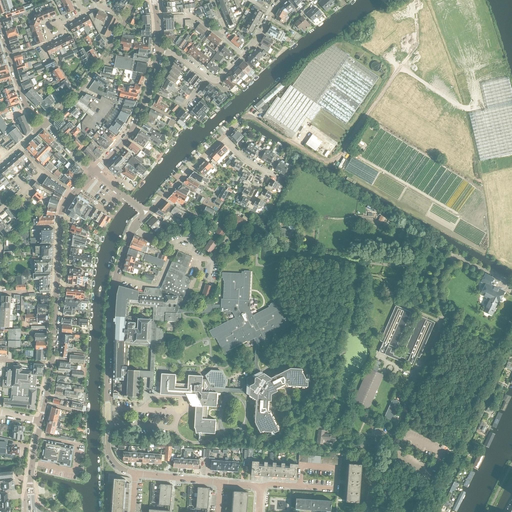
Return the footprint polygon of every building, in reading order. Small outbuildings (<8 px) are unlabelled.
[(6,18),(18,14),(21,13),(25,12),(23,6),(18,8),(9,11),(5,0),(0,0),(0,12),(0,14),(5,13),(6,18)] [(115,0),(113,4),(114,6),(121,11),(125,6),(124,6),(118,1),(116,0),(115,0)] [(289,0),(289,1),(296,9),(298,7),(297,5),(302,1),(301,0),(289,0)] [(334,4),(334,3),(336,2),(334,0),(332,0),(332,1),(330,0),(321,0),(318,3),(326,11),(334,4)] [(281,6),(279,9),(288,14),(290,14),(292,12),(291,11),(294,9),(287,1),(281,6)] [(51,8),(47,10),(50,18),(56,15),(52,4),(53,3),(52,2),(49,4),(51,8)] [(210,2),(203,5),(206,12),(212,10),(211,7),(212,7),(210,2)] [(66,11),(61,13),(62,16),(75,10),(72,3),(64,7),(66,11)] [(220,6),(222,11),(230,8),(228,3),(220,6)] [(254,12),(253,14),(261,19),(264,14),(259,11),(260,8),(255,5),(255,6),(253,5),(251,10),(254,12)] [(41,7),(38,8),(43,20),(50,18),(47,10),(43,12),(41,7)] [(34,15),(32,20),(40,23),(40,21),(43,20),(38,8),(35,9),(37,14),(34,15)] [(232,13),(230,8),(222,11),(224,16),(232,13)] [(312,9),(306,13),(313,21),(313,20),(316,17),(318,19),(322,15),(317,8),(313,11),(312,9)] [(288,14),(279,9),(276,15),(277,16),(276,19),(284,23),(285,20),(288,14)] [(212,10),(206,12),(210,22),(215,19),(214,17),(216,16),(214,12),(213,12),(212,10)] [(99,11),(97,14),(95,19),(104,23),(106,24),(109,17),(107,16),(107,15),(99,11)] [(224,16),(226,22),(235,18),(232,13),(224,16)] [(258,23),(261,19),(253,14),(251,17),(250,16),(249,18),(258,23)] [(16,18),(19,17),(18,15),(11,17),(2,20),(4,25),(15,21),(14,19),(16,18)] [(114,31),(119,21),(116,19),(116,18),(110,15),(109,17),(106,24),(101,34),(102,35),(101,36),(99,34),(104,43),(107,46),(110,38),(113,31),(114,31)] [(141,24),(141,25),(143,25),(151,24),(150,15),(141,17),(141,21),(143,20),(143,24),(141,24)] [(174,15),(163,15),(163,22),(164,22),(164,30),(164,31),(174,30),(177,30),(177,28),(174,28),(174,15)] [(88,16),(82,19),(88,32),(91,30),(88,25),(92,23),(88,16)] [(295,24),(299,29),(302,27),(305,31),(310,26),(302,17),(297,21),(298,22),(295,24)] [(237,23),(235,18),(226,22),(230,29),(235,27),(234,24),(237,23)] [(249,21),(248,24),(255,28),(258,23),(249,18),(248,20),(249,21)] [(75,23),(79,29),(83,27),(86,33),(87,35),(90,34),(88,32),(82,19),(75,23)] [(25,30),(27,33),(40,28),(39,26),(40,23),(32,20),(29,26),(30,28),(25,30)] [(69,26),(73,33),(76,39),(78,37),(75,32),(79,29),(75,23),(69,26)] [(6,30),(8,38),(17,36),(19,36),(17,30),(22,28),(24,34),(25,33),(24,27),(22,24),(16,26),(16,27),(6,30)] [(151,36),(151,24),(143,25),(141,25),(137,25),(137,27),(138,28),(141,28),(141,36),(151,36)] [(200,24),(199,25),(195,30),(201,35),(199,38),(201,40),(205,35),(206,35),(204,33),(207,29),(200,24)] [(255,28),(248,24),(246,26),(244,25),(241,30),(246,33),(248,30),(253,33),(255,28)] [(267,30),(265,34),(272,38),(273,36),(279,39),(283,32),(271,25),(268,31),(267,30)] [(33,34),(34,38),(42,35),(40,28),(27,33),(28,36),(33,34)] [(174,34),(174,30),(164,31),(164,38),(168,38),(172,42),(173,42),(175,43),(179,38),(174,34)] [(235,45),(242,35),(235,30),(234,31),(235,33),(236,33),(237,33),(236,34),(239,37),(238,38),(235,35),(230,41),(235,45)] [(201,40),(204,42),(207,38),(212,42),(216,36),(211,32),(207,37),(205,35),(201,40)] [(107,46),(104,43),(99,34),(94,38),(98,42),(97,43),(104,50),(107,46)] [(175,44),(176,45),(181,49),(186,42),(190,36),(188,34),(184,40),(180,37),(179,38),(175,43),(175,44)] [(45,42),(42,35),(34,38),(36,42),(31,44),(32,47),(45,42)] [(71,35),(65,38),(68,45),(72,43),(74,49),(77,48),(71,35)] [(134,38),(134,35),(122,35),(122,37),(121,43),(121,44),(121,43),(124,43),(123,47),(132,48),(133,46),(133,44),(132,44),(131,43),(132,39),(133,39),(134,39),(134,38)] [(235,45),(238,48),(243,42),(241,40),(242,39),(244,40),(246,38),(242,35),(235,45)] [(262,44),(260,47),(268,52),(270,48),(269,47),(273,40),(264,35),(260,43),(262,44)] [(93,43),(88,36),(84,39),(85,41),(85,40),(89,46),(93,43)] [(216,36),(212,42),(217,46),(214,50),(216,52),(220,47),(218,45),(222,41),(216,36)] [(65,38),(58,41),(64,54),(67,53),(64,47),(68,45),(65,38)] [(134,43),(133,48),(150,50),(151,38),(144,38),(143,44),(145,44),(142,44),(142,42),(134,42),(134,43)] [(58,41),(52,44),(56,51),(59,49),(62,55),(64,54),(58,41)] [(181,49),(186,52),(193,43),(191,42),(189,43),(186,42),(181,49)] [(189,55),(191,56),(200,45),(199,43),(195,48),(192,46),(187,52),(190,55),(189,55)] [(52,53),(56,51),(52,44),(46,47),(51,60),(54,59),(52,53)] [(193,57),(196,59),(201,53),(197,49),(198,48),(200,49),(202,46),(200,45),(191,56),(193,58),(193,57)] [(268,122),(268,123),(275,128),(275,127),(292,138),(307,117),(312,121),(321,107),(346,124),(379,77),(333,45),(310,60),(292,87),(290,85),(280,99),(277,97),(262,118),(268,122)] [(220,47),(216,52),(216,53),(221,56),(223,54),(229,59),(233,54),(224,47),(223,49),(220,47)] [(89,71),(93,66),(83,48),(79,51),(82,56),(81,57),(89,71)] [(254,52),(252,54),(258,60),(259,60),(262,56),(264,57),(267,54),(261,49),(259,51),(256,48),(253,51),(254,52)] [(94,64),(99,58),(98,58),(92,49),(87,52),(94,64)] [(74,53),(75,53),(74,51),(73,51),(59,56),(61,61),(75,56),(74,53)] [(15,62),(16,66),(23,64),(21,60),(28,58),(26,52),(14,56),(15,62)] [(198,62),(200,63),(206,56),(207,54),(205,52),(204,54),(201,53),(196,59),(199,61),(198,62)] [(114,67),(133,71),(143,74),(145,74),(145,73),(145,74),(148,63),(149,56),(136,54),(132,53),(131,58),(116,56),(114,67)] [(206,67),(208,69),(215,74),(220,69),(213,63),(215,60),(220,63),(224,58),(221,56),(216,53),(206,67)] [(259,61),(259,60),(258,60),(252,54),(251,53),(247,57),(248,58),(247,59),(248,60),(246,62),(252,68),(260,60),(259,61)] [(210,59),(206,56),(200,63),(201,64),(202,64),(205,66),(210,59)] [(173,63),(182,70),(184,68),(183,67),(184,65),(176,59),(175,58),(174,60),(175,61),(173,63)] [(53,70),(59,68),(55,61),(46,65),(45,65),(45,67),(44,68),(45,70),(48,71),(48,68),(51,67),(53,70)] [(247,75),(252,69),(244,61),(239,66),(246,74),(247,75)] [(29,62),(23,64),(16,66),(19,75),(25,73),(24,69),(26,68),(31,67),(29,62)] [(179,74),(182,70),(173,63),(172,65),(173,65),(171,68),(179,74)] [(0,75),(9,73),(7,64),(0,66),(0,75)] [(237,70),(235,72),(241,79),(246,74),(239,66),(237,68),(236,69),(237,70)] [(103,72),(100,72),(100,75),(110,77),(110,74),(112,74),(113,68),(104,67),(103,72)] [(54,77),(55,78),(62,73),(59,68),(51,72),(48,73),(49,75),(52,74),(54,77)] [(171,70),(169,72),(177,78),(180,75),(179,74),(171,68),(170,69),(171,70)] [(133,71),(131,79),(136,80),(135,83),(141,85),(143,80),(145,74),(143,74),(133,71)] [(178,79),(177,78),(169,72),(169,73),(168,74),(169,75),(167,77),(175,83),(178,79)] [(241,79),(235,72),(233,74),(232,74),(230,75),(229,77),(236,84),(241,79)] [(13,85),(9,73),(0,75),(0,82),(5,81),(6,85),(4,87),(5,89),(9,88),(9,86),(13,85)] [(30,76),(28,77),(27,73),(25,73),(19,75),(21,82),(29,79),(31,78),(34,77),(36,76),(36,75),(34,76),(33,75),(30,76)] [(62,73),(54,77),(55,78),(56,80),(54,81),(56,84),(58,83),(58,82),(61,80),(65,78),(62,73)] [(191,84),(198,75),(196,74),(195,75),(193,73),(187,81),(191,84)] [(108,82),(98,75),(95,80),(100,84),(105,87),(108,82)] [(201,79),(198,77),(199,76),(198,75),(191,84),(195,87),(201,79)] [(224,82),(231,89),(236,84),(229,77),(224,82)] [(511,93),(508,77),(482,84),(487,109),(511,103),(511,93)] [(166,78),(164,83),(175,91),(176,89),(174,88),(176,86),(166,78)] [(69,94),(74,91),(66,79),(54,88),(58,93),(61,90),(64,87),(69,94)] [(24,90),(33,85),(31,80),(21,84),(24,90)] [(97,89),(100,84),(95,80),(88,89),(102,96),(116,103),(123,105),(134,107),(136,102),(123,99),(119,98),(112,95),(113,93),(112,93),(113,89),(108,87),(107,88),(105,93),(97,89)] [(254,106),(260,113),(268,106),(265,104),(285,85),(282,81),(261,100),(254,106)] [(164,83),(161,87),(169,92),(170,90),(174,93),(175,91),(164,83)] [(130,86),(128,93),(138,95),(141,86),(135,84),(134,87),(130,86)] [(205,84),(200,90),(204,94),(206,92),(209,94),(214,87),(211,84),(210,86),(208,84),(207,86),(205,84)] [(15,89),(13,85),(9,86),(9,88),(5,89),(2,90),(0,90),(0,94),(0,95),(3,94),(3,93),(8,91),(8,92),(15,90),(14,89),(15,89)] [(214,87),(209,94),(205,98),(208,100),(209,98),(210,98),(212,96),(214,98),(219,93),(216,90),(217,89),(214,87)] [(28,97),(30,99),(37,93),(36,93),(39,90),(37,88),(35,91),(32,88),(27,93),(26,94),(26,95),(28,97)] [(158,93),(169,98),(171,94),(169,93),(165,91),(164,90),(161,88),(158,93)] [(8,91),(3,93),(3,94),(0,95),(1,97),(0,96),(0,99),(4,97),(6,97),(7,98),(12,96),(16,94),(15,90),(8,92),(8,91)] [(136,100),(138,95),(128,93),(124,92),(117,90),(116,95),(136,100)] [(189,95),(185,92),(181,90),(179,92),(181,93),(180,93),(184,96),(183,96),(186,99),(189,95)] [(38,106),(40,104),(44,100),(37,93),(30,99),(31,99),(30,100),(32,102),(33,101),(35,104),(34,104),(37,106),(38,106)] [(221,101),(223,102),(227,97),(223,94),(222,95),(219,93),(214,98),(212,100),(218,105),(221,101)] [(6,100),(6,102),(17,99),(16,94),(12,96),(7,98),(6,97),(4,97),(0,99),(0,101),(6,100)] [(79,100),(87,106),(93,97),(86,94),(84,97),(82,96),(79,100)] [(152,106),(164,112),(167,106),(160,103),(162,98),(157,95),(152,106)] [(91,139),(92,137),(97,132),(100,128),(103,125),(105,127),(104,127),(107,129),(109,131),(116,137),(126,125),(131,115),(120,112),(121,111),(115,108),(116,103),(102,96),(100,100),(93,97),(87,106),(91,109),(81,120),(79,118),(79,119),(78,118),(77,120),(80,122),(76,127),(91,139)] [(47,97),(44,100),(40,104),(47,112),(52,108),(51,106),(54,103),(47,97)] [(18,98),(17,99),(6,102),(8,107),(19,103),(18,98)] [(206,105),(207,104),(202,99),(196,105),(203,112),(208,107),(206,105)] [(123,105),(116,103),(115,108),(121,111),(120,112),(131,115),(134,107),(123,105)] [(511,103),(469,114),(480,161),(511,153),(511,103)] [(179,106),(175,104),(170,109),(173,112),(179,106)] [(67,111),(71,114),(75,117),(77,115),(77,114),(79,112),(73,105),(67,111)] [(196,105),(190,112),(192,113),(190,115),(193,118),(195,116),(197,118),(200,116),(201,116),(202,116),(203,115),(203,114),(202,113),(203,112),(196,105)] [(151,109),(148,115),(157,119),(158,116),(163,118),(164,116),(151,109)] [(183,109),(176,116),(180,119),(177,122),(182,128),(184,129),(187,126),(185,125),(186,124),(185,123),(187,121),(184,119),(188,115),(183,109)] [(3,113),(0,114),(0,128),(3,134),(5,136),(8,134),(16,145),(24,137),(19,130),(22,128),(21,126),(20,126),(20,125),(19,125),(17,119),(16,118),(12,120),(8,111),(3,113)] [(30,130),(28,126),(24,115),(18,118),(18,119),(17,119),(19,125),(20,125),(20,126),(21,126),(22,128),(26,136),(30,132),(30,131),(30,130)] [(154,121),(158,122),(159,120),(157,119),(148,115),(145,120),(153,124),(154,121)] [(64,118),(62,116),(54,123),(54,124),(54,125),(59,129),(65,123),(63,121),(64,118)] [(172,128),(176,122),(170,119),(167,125),(172,128)] [(62,132),(65,136),(75,126),(70,120),(60,130),(62,132)] [(159,120),(158,122),(156,125),(158,126),(158,129),(164,128),(166,124),(159,121),(159,120)] [(141,128),(151,135),(153,133),(154,133),(155,132),(154,129),(153,130),(153,129),(153,128),(151,127),(144,123),(141,128)] [(109,131),(107,129),(104,127),(105,127),(103,125),(101,128),(105,131),(104,133),(107,135),(106,137),(113,141),(116,137),(109,131)] [(71,133),(75,137),(81,131),(76,127),(71,133)] [(243,136),(236,129),(234,129),(233,131),(233,133),(229,137),(236,144),(243,136)] [(60,150),(61,149),(61,148),(46,132),(44,130),(39,134),(48,145),(49,144),(54,149),(55,149),(58,152),(59,150),(60,150)] [(141,130),(137,135),(147,141),(148,140),(158,147),(161,142),(153,136),(151,135),(150,137),(141,130)] [(105,149),(106,149),(109,146),(105,143),(106,141),(102,136),(100,134),(97,132),(92,137),(105,149)] [(161,135),(155,132),(154,133),(153,133),(151,135),(153,136),(161,142),(163,144),(165,140),(164,135),(161,135)] [(109,146),(113,141),(106,137),(107,135),(104,133),(102,136),(106,141),(105,143),(109,146)] [(5,136),(2,138),(5,142),(1,145),(5,149),(6,148),(8,151),(12,148),(16,145),(8,134),(5,136)] [(315,151),(317,148),(322,141),(312,134),(305,144),(315,151)] [(39,145),(42,148),(43,146),(42,145),(43,144),(38,140),(40,138),(37,135),(37,136),(36,137),(32,140),(38,146),(39,145)] [(147,142),(147,141),(137,135),(136,137),(133,141),(143,148),(144,148),(145,148),(146,146),(147,146),(149,143),(147,142)] [(82,143),(80,142),(80,141),(80,142),(76,137),(71,142),(74,145),(75,144),(77,146),(76,147),(79,150),(84,145),(82,143)] [(35,148),(38,151),(42,148),(39,145),(38,146),(32,140),(29,143),(35,149),(35,148)] [(242,151),(249,155),(255,143),(254,142),(253,144),(247,141),(242,151)] [(83,151),(94,162),(99,158),(93,152),(93,153),(92,152),(96,147),(91,142),(83,151)] [(26,147),(31,153),(34,156),(38,151),(35,148),(35,149),(29,143),(26,146),(26,147)] [(137,155),(141,150),(132,143),(128,148),(137,155)] [(222,143),(218,147),(224,154),(229,149),(222,143)] [(256,144),(255,143),(249,155),(253,157),(254,156),(257,158),(262,149),(255,145),(256,144)] [(42,148),(38,151),(34,156),(39,162),(43,166),(53,154),(50,151),(52,150),(46,144),(43,146),(42,148)] [(97,147),(93,152),(99,158),(103,153),(97,147)] [(213,151),(220,158),(224,154),(218,147),(213,151)] [(260,159),(265,162),(272,150),(271,150),(270,151),(264,148),(258,156),(261,158),(260,159)] [(121,155),(125,158),(126,159),(129,161),(133,156),(130,154),(131,153),(126,150),(121,155)] [(273,151),(272,150),(265,162),(269,164),(270,163),(273,165),(278,156),(277,155),(278,153),(273,150),(273,151)] [(211,161),(212,162),(215,165),(217,163),(216,162),(220,158),(213,151),(210,155),(213,158),(211,161)] [(17,156),(23,164),(26,167),(28,166),(23,160),(27,157),(22,152),(17,156)] [(23,164),(17,156),(11,161),(16,166),(19,163),(21,166),(23,164)] [(121,173),(125,168),(125,167),(128,163),(129,161),(126,159),(125,158),(124,159),(121,156),(109,168),(118,176),(121,173)] [(129,161),(128,163),(132,165),(133,167),(144,174),(147,170),(140,164),(141,163),(135,158),(133,156),(129,161)] [(235,159),(236,159),(236,158),(234,156),(233,156),(232,158),(233,158),(231,160),(230,159),(226,163),(227,165),(231,162),(233,163),(235,159)] [(275,170),(279,172),(286,161),(285,160),(284,162),(278,158),(273,167),(275,168),(275,170)] [(499,163),(499,161),(498,160),(498,159),(497,159),(496,158),(494,158),(492,158),(491,159),(489,161),(489,162),(489,163),(489,165),(490,166),(491,167),(492,168),(494,168),(495,168),(496,168),(498,167),(499,165),(499,164),(499,163)] [(238,172),(241,173),(243,169),(244,168),(241,166),(243,163),(242,164),(240,162),(240,161),(236,159),(235,159),(233,163),(232,165),(233,167),(239,171),(238,172)] [(205,160),(201,164),(210,173),(214,168),(215,170),(217,167),(215,165),(212,162),(210,164),(205,160)] [(16,166),(11,161),(6,166),(13,174),(15,172),(13,169),(16,166)] [(44,166),(52,173),(57,168),(48,161),(44,166)] [(287,161),(286,161),(279,172),(284,175),(284,174),(287,175),(292,166),(286,163),(287,161)] [(75,162),(72,165),(68,169),(78,177),(84,171),(75,162)] [(32,163),(28,166),(26,167),(29,171),(27,172),(31,177),(37,172),(35,169),(36,168),(32,163)] [(61,170),(60,171),(64,174),(65,175),(73,182),(75,179),(78,177),(68,169),(61,163),(59,165),(60,166),(58,168),(61,170)] [(208,174),(210,173),(201,164),(197,169),(206,178),(209,175),(208,174)] [(13,174),(6,166),(1,170),(5,175),(9,173),(11,175),(13,174)] [(53,174),(59,179),(63,175),(61,174),(62,174),(60,172),(60,171),(61,170),(58,168),(53,174)] [(132,180),(136,175),(129,170),(128,170),(128,169),(125,168),(121,173),(132,180)] [(248,171),(243,169),(241,173),(240,175),(241,178),(242,179),(241,182),(243,183),(245,181),(245,182),(248,183),(249,183),(253,176),(250,174),(251,173),(250,173),(250,174),(247,172),(248,171)] [(63,175),(59,179),(65,183),(69,186),(73,182),(65,175),(64,174),(60,171),(60,172),(62,174),(61,174),(63,175)] [(207,183),(209,181),(194,172),(189,176),(200,183),(202,180),(207,183)] [(48,176),(41,185),(61,196),(62,196),(66,189),(48,176)] [(196,190),(198,187),(199,185),(188,178),(183,183),(196,190)] [(266,186),(264,189),(270,192),(271,190),(273,191),(276,190),(277,188),(280,190),(281,191),(283,187),(282,186),(271,179),(271,180),(272,180),(270,183),(269,182),(267,187),(266,186)] [(245,182),(245,181),(243,183),(244,184),(241,190),(242,193),(243,194),(247,196),(252,188),(251,188),(251,189),(248,187),(250,184),(249,183),(248,183),(245,182)] [(61,196),(41,185),(36,182),(32,186),(37,191),(43,196),(45,193),(52,197),(60,200),(61,196)] [(176,190),(186,196),(190,189),(185,187),(182,184),(180,186),(176,190)] [(227,199),(229,197),(231,193),(226,190),(223,188),(218,197),(225,201),(227,198),(227,199)] [(263,201),(264,199),(265,200),(268,199),(272,193),(270,192),(264,189),(260,196),(259,195),(257,198),(263,201)] [(176,190),(172,195),(179,198),(177,202),(182,205),(187,196),(186,196),(176,190)] [(49,196),(43,196),(37,191),(32,197),(38,203),(41,199),(48,200),(49,196)] [(245,209),(247,210),(251,202),(249,200),(251,197),(250,197),(250,198),(247,196),(243,194),(240,199),(241,202),(246,205),(246,206),(246,207),(245,209)] [(86,221),(89,216),(93,208),(87,205),(88,204),(89,202),(78,195),(77,197),(76,197),(65,214),(72,218),(71,223),(73,224),(74,222),(75,220),(78,216),(80,217),(86,221)] [(172,195),(167,199),(174,204),(176,202),(177,202),(179,198),(172,195)] [(27,201),(23,196),(18,200),(22,205),(27,201)] [(47,207),(56,210),(59,201),(51,198),(50,198),(47,207)] [(254,203),(251,202),(247,210),(249,212),(250,209),(251,209),(253,206),(258,209),(261,208),(265,202),(263,201),(257,198),(254,203)] [(26,209),(22,205),(18,200),(10,207),(17,216),(26,209)] [(166,201),(158,209),(166,213),(167,213),(168,211),(174,215),(187,222),(191,215),(182,210),(175,207),(172,205),(166,201)] [(206,206),(204,212),(212,216),(215,210),(206,206)] [(46,215),(55,215),(56,210),(47,207),(47,208),(44,208),(43,208),(39,207),(39,209),(43,210),(43,211),(47,212),(46,215)] [(94,207),(93,208),(89,216),(93,219),(99,210),(94,207)] [(173,217),(174,215),(168,211),(167,213),(166,213),(158,209),(154,213),(163,218),(165,216),(166,217),(169,216),(170,215),(173,217)] [(93,219),(98,222),(98,223),(104,214),(99,210),(93,219)] [(111,218),(104,214),(98,223),(98,222),(97,224),(102,227),(106,221),(109,223),(110,220),(111,218)] [(54,224),(55,216),(44,217),(44,215),(36,215),(36,219),(33,219),(34,225),(36,225),(54,224)] [(236,215),(233,222),(242,227),(246,221),(236,215)] [(155,217),(147,224),(154,230),(161,223),(155,217)] [(222,237),(228,227),(222,223),(216,232),(222,237)] [(4,236),(7,234),(11,231),(9,228),(11,226),(9,224),(7,226),(0,231),(4,236)] [(70,232),(72,232),(89,237),(89,236),(88,234),(87,234),(87,233),(79,231),(80,228),(78,227),(72,225),(70,232)] [(250,232),(260,237),(264,231),(254,225),(250,232)] [(280,233),(279,236),(295,238),(296,230),(281,228),(281,227),(277,226),(277,233),(280,233)] [(40,243),(52,243),(53,228),(40,229),(40,243)] [(71,247),(76,248),(78,249),(82,249),(83,250),(84,246),(83,246),(88,247),(90,241),(90,240),(90,239),(91,238),(89,237),(72,232),(72,235),(70,234),(68,245),(71,245),(71,247)] [(138,243),(140,238),(134,235),(132,241),(138,243)] [(145,246),(148,248),(153,250),(154,247),(150,246),(149,246),(146,244),(148,242),(140,238),(138,243),(145,247),(145,246)] [(211,239),(204,249),(210,253),(217,244),(211,239)] [(132,241),(129,247),(147,253),(148,248),(149,249),(157,252),(153,250),(148,248),(145,246),(145,247),(138,243),(132,241)] [(42,259),(52,259),(52,246),(32,247),(33,256),(38,255),(38,257),(38,258),(42,258),(42,259)] [(73,260),(76,260),(77,253),(81,254),(82,249),(78,249),(76,248),(71,247),(70,252),(69,260),(73,261),(73,260)] [(137,254),(145,257),(145,254),(129,248),(127,254),(136,257),(137,254)] [(134,399),(135,399),(135,398),(135,397),(138,397),(139,377),(150,377),(149,389),(160,390),(160,394),(185,396),(190,405),(195,406),(194,428),(195,428),(196,433),(199,432),(201,432),(201,433),(215,434),(216,419),(207,419),(207,411),(207,406),(216,407),(217,392),(215,392),(224,392),(225,392),(228,392),(229,392),(249,394),(249,395),(256,400),(256,404),(255,404),(255,408),(256,408),(255,414),(254,417),(255,417),(255,422),(260,433),(264,431),(272,432),(271,432),(273,431),(274,433),(279,430),(278,428),(277,425),(276,425),(273,419),(274,419),(272,416),(270,412),(268,413),(267,411),(268,411),(271,401),(271,394),(277,391),(276,389),(285,384),(287,384),(287,386),(292,386),(295,387),(295,386),(302,386),(302,387),(305,387),(308,387),(308,382),(305,381),(306,380),(306,379),(306,380),(306,379),(303,373),(302,373),(302,369),(290,368),(286,370),(286,369),(283,371),(283,372),(277,374),(274,375),(274,376),(271,378),(264,373),(262,374),(257,365),(258,364),(259,343),(265,340),(264,338),(290,325),(287,319),(286,320),(285,318),(283,319),(274,301),(270,304),(270,305),(268,306),(269,307),(252,316),(250,310),(250,307),(250,300),(249,300),(250,271),(244,271),(244,272),(242,271),(241,274),(222,273),(222,277),(221,277),(221,279),(223,279),(223,290),(224,290),(224,299),(221,299),(221,305),(205,304),(204,311),(178,309),(191,279),(184,276),(192,257),(178,251),(173,262),(172,261),(160,289),(145,287),(145,289),(144,292),(119,286),(117,294),(116,298),(117,298),(116,299),(116,300),(116,310),(115,318),(113,318),(113,321),(115,321),(115,329),(114,340),(114,359),(113,380),(123,380),(122,390),(122,396),(127,396),(129,397),(130,397),(130,398),(130,399),(131,399),(132,399),(132,400),(133,399),(134,399)] [(81,254),(77,253),(76,260),(91,263),(93,256),(81,254)] [(146,254),(145,254),(145,257),(143,260),(155,264),(157,265),(162,267),(163,267),(165,261),(166,261),(159,258),(159,259),(146,254)] [(136,258),(127,255),(126,260),(134,263),(137,264),(142,265),(143,263),(136,261),(135,261),(136,258)] [(35,272),(43,272),(42,267),(44,267),(44,272),(51,271),(51,260),(42,260),(42,259),(42,258),(38,258),(38,257),(31,257),(32,261),(35,260),(35,272)] [(126,260),(124,265),(133,268),(136,269),(140,270),(140,268),(136,266),(137,264),(134,263),(126,260)] [(124,265),(123,271),(135,274),(136,269),(133,268),(124,265)] [(74,269),(70,269),(69,274),(81,276),(82,270),(80,270),(80,267),(74,266),(74,269)] [(34,273),(30,274),(26,274),(27,280),(30,280),(30,276),(34,276),(34,280),(40,279),(40,291),(40,293),(49,292),(49,290),(50,290),(51,273),(34,274),(34,273)] [(27,280),(26,274),(22,274),(22,276),(22,285),(16,285),(15,285),(16,290),(26,289),(26,285),(27,285),(27,280)] [(487,301),(482,311),(492,316),(498,304),(505,291),(491,284),(494,278),(485,274),(480,282),(485,285),(480,294),(486,298),(486,299),(486,300),(487,301)] [(69,275),(68,284),(83,286),(84,277),(69,275)] [(213,287),(212,287),(205,284),(202,295),(209,298),(213,287)] [(84,299),(85,290),(67,289),(66,295),(76,295),(76,298),(84,299)] [(74,300),(65,299),(64,308),(75,309),(80,309),(81,303),(87,304),(87,302),(82,302),(82,301),(74,300)] [(37,305),(24,305),(21,305),(21,311),(24,311),(24,309),(34,309),(34,308),(37,308),(38,314),(48,313),(48,304),(37,305)] [(410,312),(396,306),(380,341),(383,342),(379,352),(412,366),(417,357),(419,358),(434,323),(419,316),(405,351),(411,354),(409,357),(405,355),(404,359),(400,357),(400,358),(392,355),(393,354),(389,352),(391,348),(388,347),(389,344),(395,347),(410,312)] [(21,317),(21,321),(21,322),(37,321),(37,322),(47,322),(48,313),(38,314),(25,314),(21,315),(21,317)] [(77,318),(77,322),(77,325),(74,325),(74,326),(78,327),(79,325),(82,325),(81,327),(87,327),(87,326),(88,326),(88,319),(81,319),(81,318),(77,318)] [(14,329),(8,329),(8,332),(8,334),(8,336),(8,347),(20,347),(21,329),(14,329)] [(35,334),(35,341),(46,342),(47,333),(35,333),(35,334)] [(61,343),(62,343),(68,344),(69,338),(77,339),(77,337),(77,336),(72,335),(62,334),(61,343)] [(60,357),(66,358),(68,349),(72,350),(73,344),(68,344),(62,343),(60,357)] [(70,355),(69,362),(85,363),(86,356),(85,356),(85,352),(74,351),(74,355),(70,355)] [(377,372),(377,370),(381,362),(375,360),(371,369),(368,368),(352,403),(368,410),(383,375),(377,372)] [(59,362),(58,371),(69,372),(70,363),(59,362)] [(3,379),(2,387),(12,388),(11,399),(4,398),(3,407),(12,407),(12,406),(27,407),(27,409),(35,409),(37,389),(35,389),(36,384),(37,375),(33,375),(31,374),(31,371),(26,371),(22,370),(22,368),(22,366),(20,366),(20,364),(16,363),(16,366),(14,366),(13,370),(6,369),(6,380),(3,379)] [(32,365),(32,369),(34,369),(33,375),(37,375),(42,375),(44,375),(45,365),(34,364),(34,365),(32,365)] [(74,391),(71,391),(65,390),(64,396),(75,398),(76,392),(74,391)] [(510,396),(506,395),(500,409),(504,411),(510,396)] [(399,402),(392,399),(384,417),(391,420),(399,402)] [(82,411),(82,410),(84,404),(72,402),(67,401),(65,406),(71,408),(82,411)] [(51,411),(50,413),(59,415),(60,409),(52,407),(52,408),(51,408),(51,411)] [(503,413),(499,411),(492,426),(497,428),(503,413)] [(49,419),(49,420),(60,422),(61,418),(63,419),(64,417),(61,416),(59,415),(50,413),(50,416),(49,416),(48,419),(49,419)] [(48,423),(47,426),(61,429),(61,427),(60,426),(61,423),(60,422),(49,420),(48,420),(47,423),(48,423)] [(54,434),(55,430),(60,431),(61,429),(47,426),(47,428),(46,428),(45,431),(46,431),(46,432),(54,434)] [(324,433),(325,431),(325,430),(323,430),(323,427),(317,426),(316,429),(318,430),(317,444),(323,445),(323,440),(335,441),(336,435),(324,433)] [(496,434),(490,431),(483,445),(489,448),(496,434)] [(0,437),(0,452),(6,454),(6,453),(8,453),(8,454),(18,455),(19,447),(15,447),(15,444),(9,444),(9,445),(7,445),(8,439),(0,437)] [(64,444),(44,440),(41,460),(60,463),(60,464),(70,466),(73,446),(64,445),(64,444)] [(360,448),(374,448),(374,440),(360,440),(360,443),(356,443),(356,445),(360,445),(360,448)] [(214,458),(212,458),(209,457),(210,449),(206,449),(206,458),(209,458),(209,461),(209,462),(209,463),(210,463),(211,463),(211,470),(218,470),(218,461),(214,461),(214,458)] [(484,455),(479,453),(471,467),(477,470),(484,455)] [(199,460),(192,460),(192,469),(198,469),(198,464),(199,464),(201,463),(201,460),(200,458),(198,458),(199,458),(199,460)] [(294,478),(295,468),(284,467),(285,463),(281,463),(281,467),(276,467),(276,463),(273,462),(273,466),(268,466),(268,462),(264,462),(264,466),(259,465),(259,461),(252,461),(251,475),(294,478)] [(349,463),(346,502),(359,503),(362,464),(349,463)] [(476,472),(471,470),(463,485),(468,487),(476,472)] [(129,488),(130,478),(108,474),(108,482),(114,482),(111,511),(123,511),(125,488),(129,488)] [(3,491),(14,490),(13,479),(2,481),(0,481),(0,483),(2,483),(3,491)] [(466,492),(461,490),(452,509),(456,511),(466,492)] [(232,511),(246,511),(248,492),(234,491),(232,511)] [(9,511),(10,511),(10,508),(9,508),(8,499),(7,499),(7,496),(6,496),(6,493),(1,493),(1,494),(0,494),(0,511),(9,511)] [(295,509),(313,510),(314,499),(296,498),(295,509)] [(331,501),(314,499),(313,510),(331,511),(331,501)]
